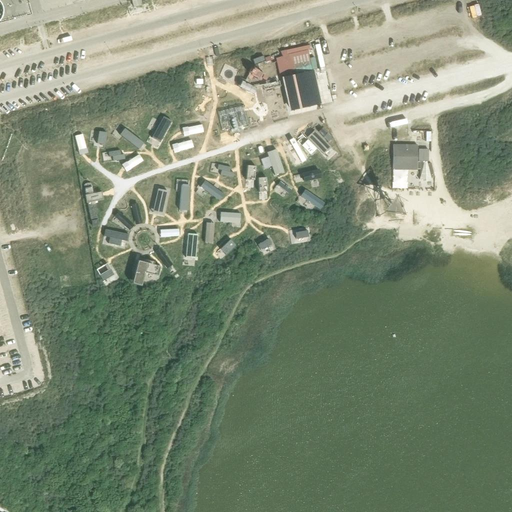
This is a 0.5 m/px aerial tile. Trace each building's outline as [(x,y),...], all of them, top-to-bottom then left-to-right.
[(313,71),(283,78),(291,111),(321,104),(313,71)] [(242,106),(217,112),(222,131),(247,124),(242,106)] [(199,126),(188,128),(189,134),(200,132),(199,126)] [(308,126),(303,131),(305,134),(304,134),(323,154),(323,153),(325,156),(331,150),(329,148),(311,128),(310,128),(308,126)] [(124,130),(120,135),(138,148),(142,143),(124,130)] [(159,130),(151,145),(158,149),(166,135),(159,130)] [(85,138),(80,142),(86,152),(91,148),(85,138)] [(189,142),(177,145),(179,151),(190,148),(189,142)] [(295,143),(290,147),(303,163),(308,160),(295,143)] [(430,177),(434,176),(430,163),(426,164),(426,162),(417,162),(417,145),(392,145),(392,169),(420,169),(420,177),(419,179),(430,180),(430,177)] [(119,153),(109,152),(108,160),(119,160),(119,153)] [(276,152),(268,154),(275,174),(282,171),(276,152)] [(138,154),(123,164),(128,170),(142,161),(138,154)] [(319,170),(302,173),(304,181),(321,178),(319,170)] [(261,176),(252,171),(249,175),(254,178),(258,181),(261,176)] [(219,177),(203,183),(205,190),(221,185),(219,177)] [(236,178),(229,182),(236,197),(243,193),(236,178)] [(279,182),(276,186),(287,195),(290,190),(279,182)] [(263,185),(258,183),(255,187),(265,193),(267,188),(263,185)] [(320,200),(306,191),(302,198),(316,207),(320,200)] [(93,194),(85,195),(90,221),(98,220),(93,194)] [(186,199),(183,207),(199,213),(202,205),(186,199)] [(138,206),(130,208),(134,224),(142,222),(138,206)] [(260,213),(258,216),(260,218),(263,215),(264,216),(266,213),(268,214),(270,213),(267,210),(268,209),(265,206),(263,207),(262,206),(260,208),(258,209),(260,211),(259,212),(260,213)] [(156,207),(147,222),(155,226),(163,211),(156,207)] [(238,214),(221,214),(221,222),(238,222),(238,214)] [(116,217),(112,224),(126,233),(131,226),(116,217)] [(214,225),(206,224),(204,241),(213,242),(214,225)] [(177,229),(160,230),(161,238),(177,237),(177,229)] [(109,240),(107,241),(109,246),(115,245),(126,242),(127,242),(126,237),(109,240)] [(195,238),(187,238),(186,255),(194,255),(195,238)] [(261,240),(257,242),(259,247),(269,242),(266,238),(261,240)] [(269,242),(259,247),(262,252),(266,249),(271,247),(269,242)] [(161,248),(154,253),(164,266),(171,262),(161,248)] [(138,263),(131,259),(127,267),(134,270),(138,263)] [(134,270),(127,267),(124,275),(131,278),(134,270)] [(153,269),(146,274),(151,281),(158,276),(153,269)] [(110,270),(98,277),(101,283),(113,276),(110,270)]
